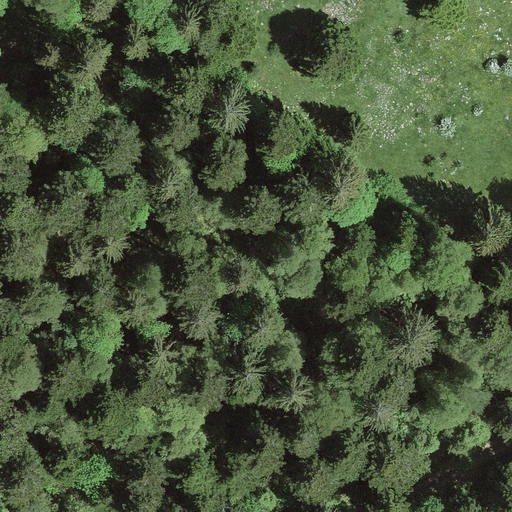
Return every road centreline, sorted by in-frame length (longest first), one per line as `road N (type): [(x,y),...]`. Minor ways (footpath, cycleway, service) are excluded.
road 1 (track): [(511,317),(389,207),(240,99),(189,78),(133,84)]
road 2 (track): [(356,182),(325,195),(263,200),(241,223),(222,222)]
road 3 (track): [(511,445),(454,470),(390,511)]
